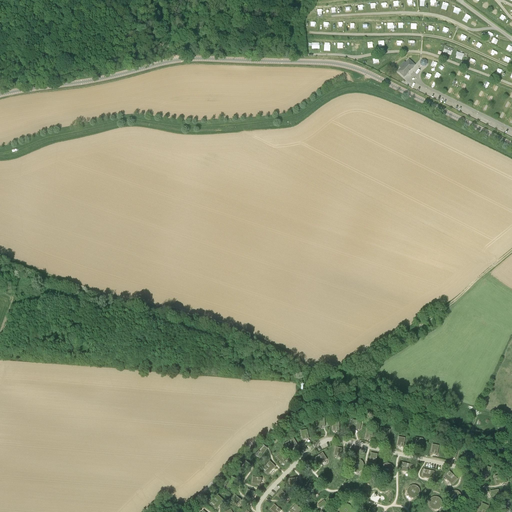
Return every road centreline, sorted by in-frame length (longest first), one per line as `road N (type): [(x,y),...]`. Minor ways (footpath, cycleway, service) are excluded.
road 1 (tertiary): [(0,94),(192,58),(326,62),(367,72),(511,145)]
road 2 (unclassified): [(180,511),(255,441),(320,402),(413,417),(511,454)]
road 3 (track): [(350,83),(276,120),(191,127),(128,118),(0,152)]
road 4 (track): [(322,377),(247,337),(0,257)]
road 5 (track): [(511,250),(418,328),(355,369),(322,377)]
